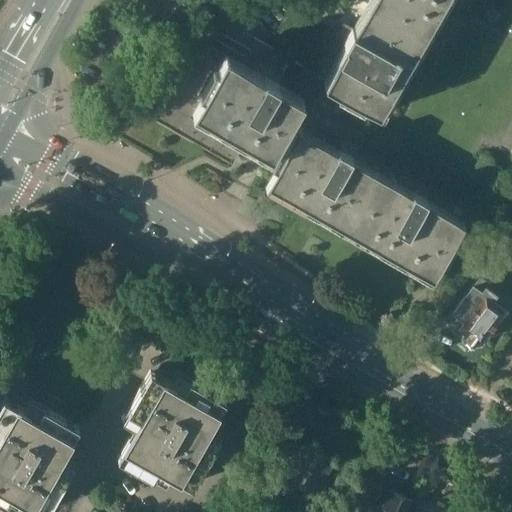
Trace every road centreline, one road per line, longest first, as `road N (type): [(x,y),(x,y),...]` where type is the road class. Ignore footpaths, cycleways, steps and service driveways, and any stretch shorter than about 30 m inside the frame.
road 1 (secondary): [(297,328),(140,205),(0,129)]
road 2 (secondary): [(0,171),(244,310),(297,328)]
road 3 (secondary): [(297,328),(511,453)]
road 4 (primary): [(0,113),(63,0)]
